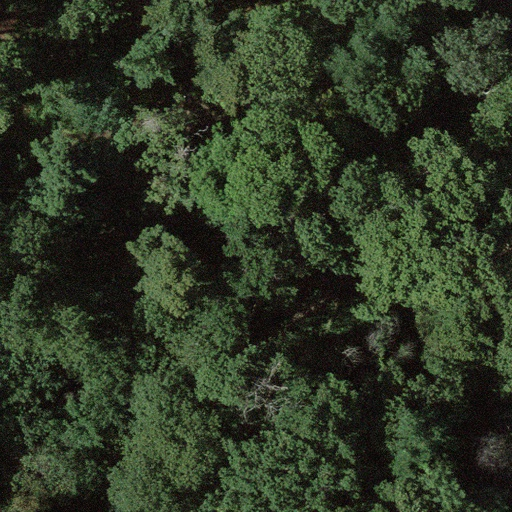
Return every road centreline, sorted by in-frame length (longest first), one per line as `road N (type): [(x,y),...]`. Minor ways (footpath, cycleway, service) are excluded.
road 1 (track): [(0,212),(380,261),(511,288)]
road 2 (track): [(0,137),(290,135),(392,147)]
